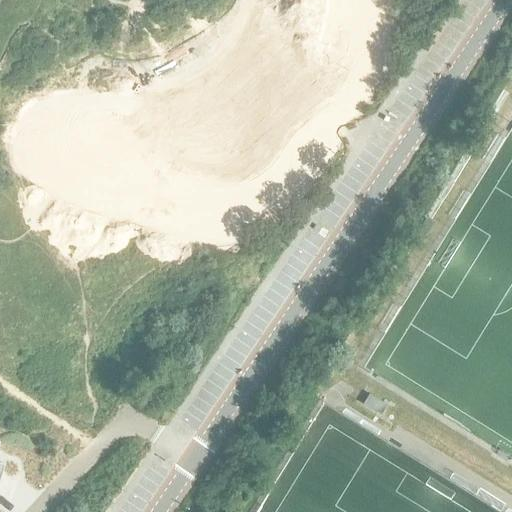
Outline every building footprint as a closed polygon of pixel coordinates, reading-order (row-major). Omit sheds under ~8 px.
[(316,9),(297,37),(327,57),(328,56),(346,29),(316,9)] [(303,42),(285,69),(315,89),(334,61),(328,56),(327,57),(297,37),(296,38),(303,42)] [(99,64),(82,90),(129,122),(147,96),(99,64)] [(276,93),(257,122),(287,142),(306,113),(276,93)] [(208,155),(208,156),(238,176),(237,177),(244,181),(263,152),(233,132),(215,159),(208,155)] [(208,156),(189,184),(219,204),(237,177),(238,176),(208,156)] [(0,174),(0,224),(5,228),(25,197),(0,180),(0,175),(1,175),(0,174)] [(40,212),(20,242),(49,262),(69,231),(40,212)] [(91,235),(70,266),(99,285),(120,255),(91,235)] [(137,266),(117,297),(145,315),(165,285),(164,284),(137,266)] [(165,285),(145,315),(145,316),(152,306),(179,324),(200,293),(171,274),(164,284),(165,285)]
